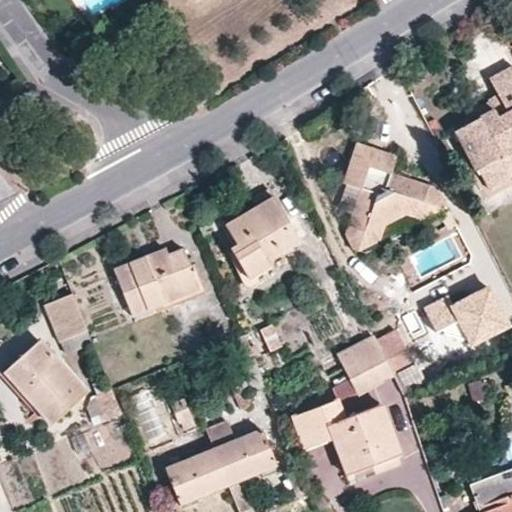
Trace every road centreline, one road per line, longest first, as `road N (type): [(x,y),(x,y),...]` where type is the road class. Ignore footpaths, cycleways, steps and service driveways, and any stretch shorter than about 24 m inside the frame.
road 1 (residential): [(437,0),(158,165)]
road 2 (residential): [(158,165),(120,114),(61,80),(0,2)]
road 3 (residential): [(158,165),(27,238)]
